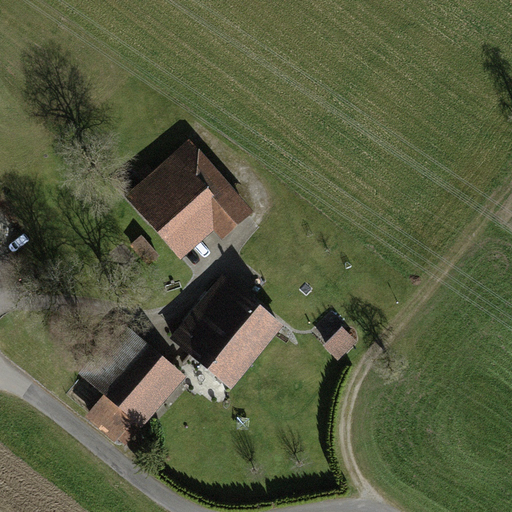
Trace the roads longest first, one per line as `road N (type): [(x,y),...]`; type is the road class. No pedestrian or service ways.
road 1 (track): [(385,511),(348,458),(344,428),(353,387),(511,182)]
road 2 (unclassified): [(195,511),(0,370)]
